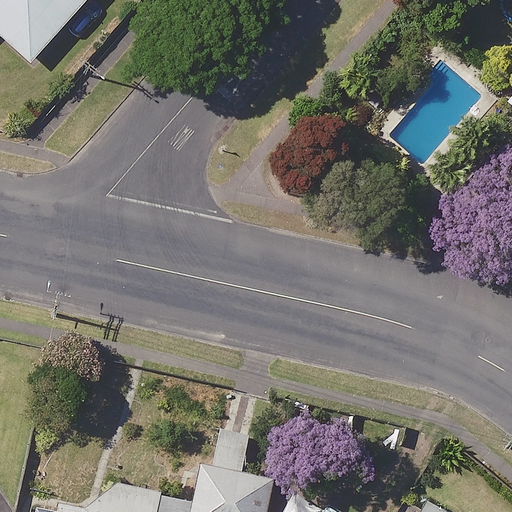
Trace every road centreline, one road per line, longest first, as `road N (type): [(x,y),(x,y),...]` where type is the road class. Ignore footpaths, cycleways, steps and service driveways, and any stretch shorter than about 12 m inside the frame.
road 1 (tertiary): [(88,254),(333,307),(421,333),(511,375)]
road 2 (residential): [(88,254),(109,197),(282,0)]
